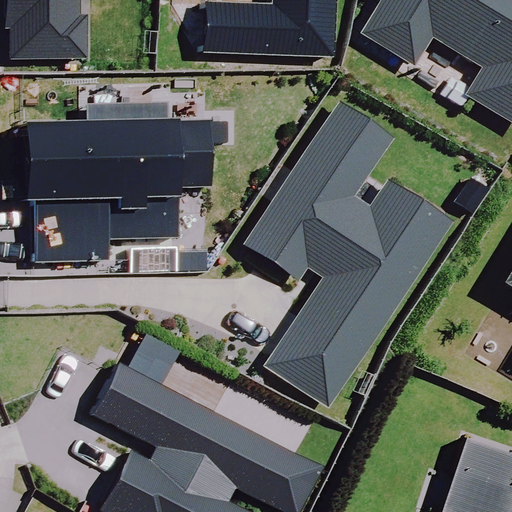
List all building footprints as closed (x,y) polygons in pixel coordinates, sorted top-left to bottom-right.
[(0,0),(1,31),(7,31),(7,61),(81,60),(80,0),(0,0)] [(268,0),(268,9),(203,6),(201,54),(327,59),(328,0),(268,0)] [(511,0),(377,0),(356,36),(409,67),(427,37),(479,69),(461,99),(511,129),(511,0)] [(261,369),(322,409),(445,224),(385,185),(365,215),(346,202),(385,143),(333,109),(240,249),(293,283),(303,268),(320,280),(261,369)] [(206,125),(17,131),(20,207),(31,207),(33,264),(102,262),(101,241),(171,239),(170,188),(208,187),(206,125)] [(511,267),(497,292),(511,300),(511,267)] [(120,368),(109,362),(84,411),(151,445),(143,460),(124,450),(94,510),(97,511),(284,511),(309,465),(151,384),(168,351),(137,336),(120,368)] [(511,511),(511,459),(456,441),(432,511),(511,511)]
